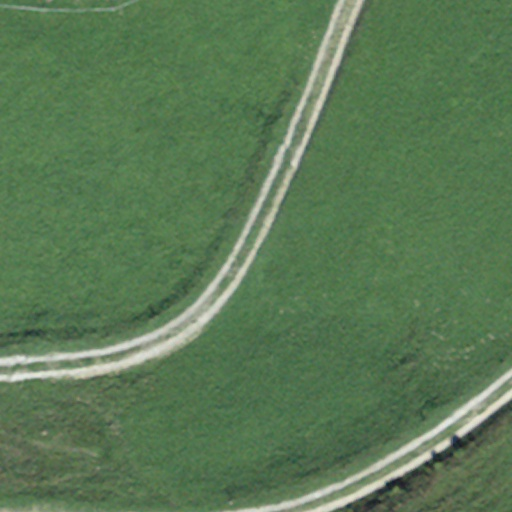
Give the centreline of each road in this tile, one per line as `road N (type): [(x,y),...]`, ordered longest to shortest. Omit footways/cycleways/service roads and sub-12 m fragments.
road 1 (track): [(350,0),(287,172),(214,296),(161,342),(114,359),(0,369)]
road 2 (track): [(281,511),(375,474),(511,381)]
